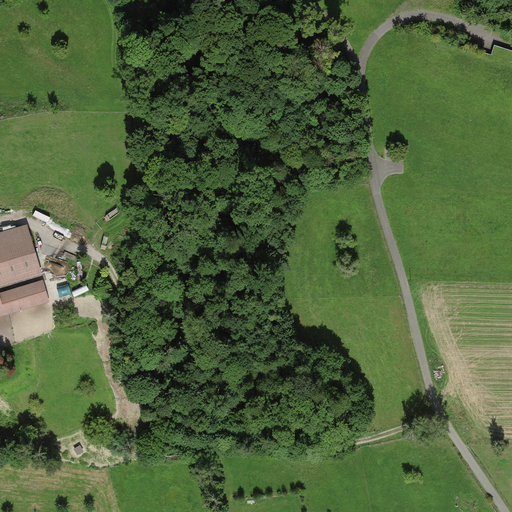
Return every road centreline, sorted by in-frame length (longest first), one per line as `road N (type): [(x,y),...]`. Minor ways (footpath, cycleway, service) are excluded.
road 1 (track): [(442,416),(358,442),(172,427),(161,415),(111,265),(23,216),(0,218)]
road 2 (track): [(359,67),(366,167),(433,395),(507,511)]
road 3 (track): [(511,43),(431,15),(406,16),(367,43),(359,67)]
